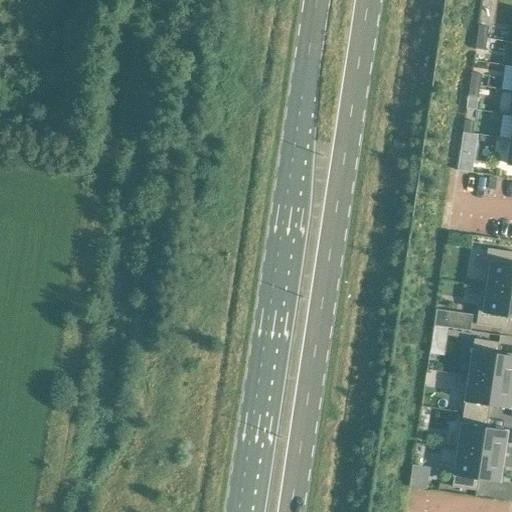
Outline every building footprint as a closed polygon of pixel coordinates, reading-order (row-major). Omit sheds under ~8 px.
[(478,25),(477,37),(487,39),(488,27),(478,25)] [(487,39),(477,37),(475,49),(485,51),(487,39)] [(511,66),(504,65),(501,89),(511,91),(511,66)] [(471,73),(470,85),(479,86),(481,74),(471,73)] [(479,86),(470,85),(468,97),(478,98),(479,86)] [(464,120),(463,132),(472,134),(474,122),(464,120)] [(463,132),(460,152),(474,154),(477,134),(472,134),(463,132)] [(511,252),(487,249),(482,287),(511,291),(511,252)] [(511,291),(482,287),(476,324),(508,330),(510,317),(511,316),(511,291)] [(436,310),(433,326),(470,332),(472,316),(436,310)] [(433,327),(431,336),(445,338),(447,329),(433,327)] [(468,376),(511,382),(511,357),(497,355),(499,343),(474,339),(468,376)] [(509,408),(511,388),(511,382),(468,376),(463,413),(488,417),(490,405),(509,408)] [(486,429),(488,417),(463,413),(457,450),(502,456),(505,432),(486,429)] [(502,456),(457,450),(452,487),(477,490),(479,478),(498,481),(502,456)] [(499,479),(511,480),(511,454),(504,453),(499,479)] [(413,464),(410,485),(427,487),(430,466),(413,464)]
